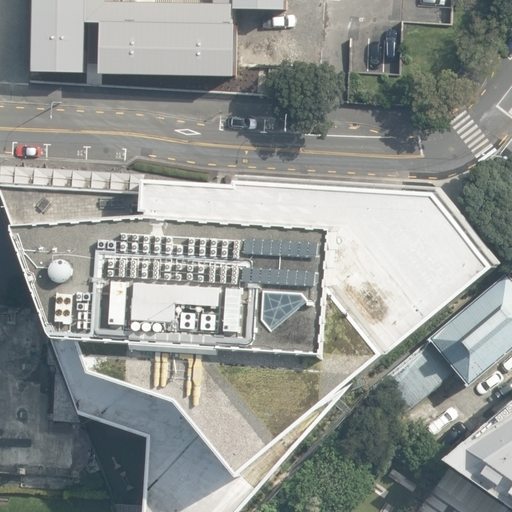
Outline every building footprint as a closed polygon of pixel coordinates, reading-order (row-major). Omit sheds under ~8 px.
[(65,55),(68,0),(0,0),(0,68),(20,70),(21,53),(65,55)] [(395,0),(394,32),(452,35),(454,0),(395,0)] [(384,26),(369,25),(366,68),(397,70),(398,40),(383,39),(384,26)] [(150,192),(151,179),(152,175),(6,166),(5,183),(150,192)] [(150,192),(5,183),(62,341),(90,414),(159,437),(154,511),(251,511),(358,393),(376,379),(413,348),(511,264),(511,259),(457,195),(450,187),(247,175),(246,184),(208,182),(174,180),(155,179),(151,179),(150,192)] [(432,339),(473,388),(511,354),(511,274),(510,272),(432,339)] [(451,379),(423,346),(379,383),(408,415),(451,379)] [(511,407),(449,461),(511,503),(511,407)] [(453,469),(441,486),(478,511),(504,511),(508,507),(453,469)]
